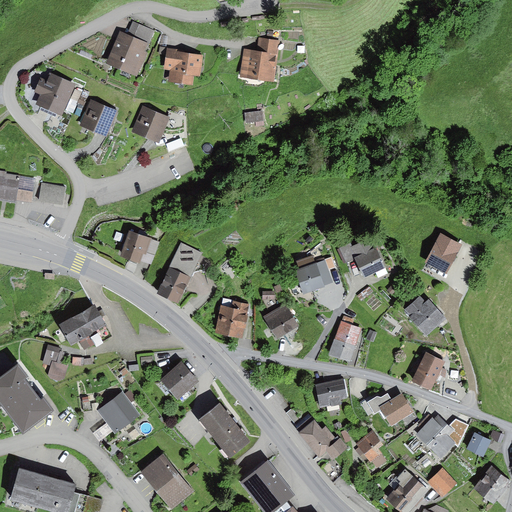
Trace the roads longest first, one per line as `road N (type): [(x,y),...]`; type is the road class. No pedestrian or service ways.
road 1 (residential): [(57,256),(80,181),(13,107),(15,71),(139,7),(193,17),(256,7)]
road 2 (residential): [(210,355),(387,379),(511,428)]
road 3 (primary): [(210,355),(342,511)]
road 4 (primary): [(57,256),(150,301),(210,355)]
road 5 (residential): [(0,451),(44,438),(76,440),(96,452),(143,511)]
